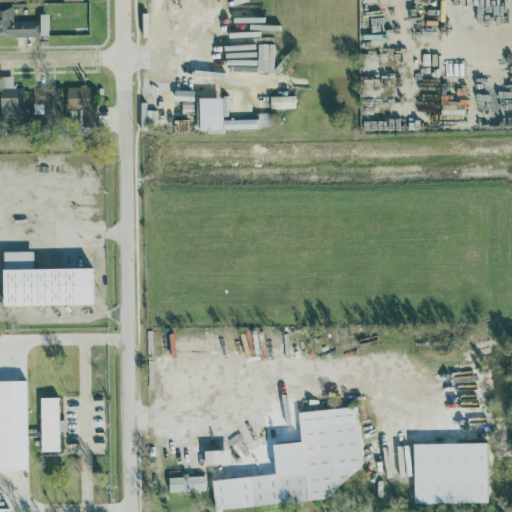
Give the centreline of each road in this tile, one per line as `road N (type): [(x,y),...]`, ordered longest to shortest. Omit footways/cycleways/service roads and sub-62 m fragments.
road 1 (residential): [(122,0),(129,511)]
road 2 (residential): [(0,57),(123,57)]
